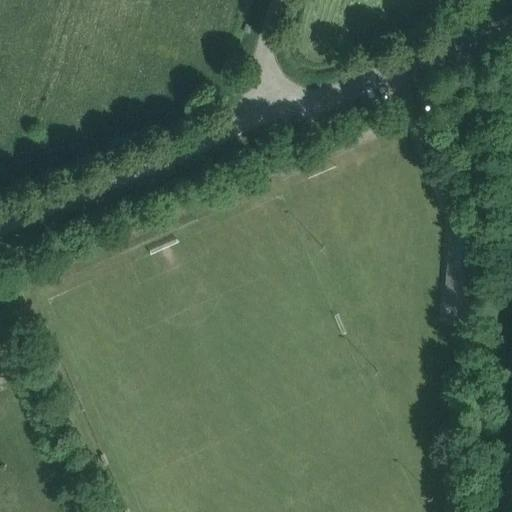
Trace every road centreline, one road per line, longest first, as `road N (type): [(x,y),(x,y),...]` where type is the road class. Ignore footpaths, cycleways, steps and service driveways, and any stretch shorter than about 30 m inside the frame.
road 1 (residential): [(511,22),(270,113),(261,63),(278,0)]
road 2 (track): [(270,113),(0,233)]
